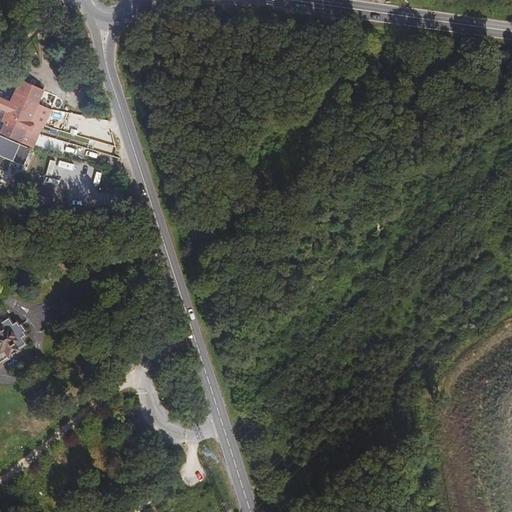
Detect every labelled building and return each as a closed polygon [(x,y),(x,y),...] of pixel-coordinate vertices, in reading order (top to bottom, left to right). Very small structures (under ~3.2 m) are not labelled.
[(192,55),(176,71),(191,85),(206,70),(192,55)] [(16,87),(38,96),(43,83),(23,74),(16,87)] [(0,165),(0,170),(6,173),(38,96),(16,87),(0,125),(0,149),(6,152),(0,165)] [(51,102),(38,96),(6,173),(20,179),(51,102)] [(297,130),(291,123),(284,130),(291,136),(297,130)] [(288,138),(280,130),(272,137),(280,146),(288,138)] [(275,155),(256,172),(271,188),(289,169),(275,155)] [(236,176),(224,187),(230,194),(242,182),(236,176)] [(3,218),(14,218),(14,215),(20,215),(20,208),(4,208),(3,218)] [(0,316),(0,355),(27,338),(26,335),(30,331),(28,324),(29,321),(27,317),(23,317),(22,316),(15,315),(11,309),(0,316)]
